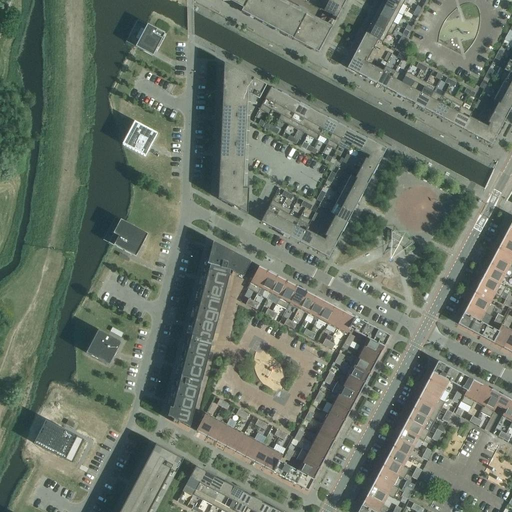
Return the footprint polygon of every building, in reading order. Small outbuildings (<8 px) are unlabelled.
[(222,0),(222,2),(231,1),(235,4),(239,6),(243,8),(243,9),(241,12),(267,26),(293,39),(319,53),(331,29),(286,5),(275,0),(222,0)] [(319,0),(315,7),(337,19),(342,9),(326,0),(319,0)] [(346,0),(326,0),(342,9),(346,0)] [(403,4),(395,0),(383,0),(381,5),(398,14),(403,4)] [(398,14),(381,5),(376,14),(393,23),(398,14)] [(392,36),(398,25),(393,23),(376,14),(371,24),(388,33),(392,36)] [(138,20),(126,42),(152,56),(164,34),(138,20)] [(378,40),(383,43),(388,33),(371,24),(366,34),(378,40)] [(378,40),(366,34),(361,43),(373,50),(378,40)] [(366,59),(368,60),(373,50),(361,43),(355,53),(366,59)] [(365,62),(366,59),(355,53),(347,68),(358,74),(364,61),(365,62)] [(367,79),(374,66),(365,62),(364,61),(358,74),(367,79)] [(253,79),(224,64),(218,199),(247,215),(248,189),(243,189),(247,103),(249,104),(255,104),(256,104),(265,86),(256,82),(253,81),(253,79)] [(377,84),(383,71),(374,66),(367,79),(377,84)] [(385,67),(383,71),(377,84),(386,89),(395,72),(385,67)] [(499,80),(503,82),(511,86),(511,74),(504,70),(499,80)] [(395,72),(386,89),(396,94),(405,77),(404,77),(395,72)] [(407,72),(404,77),(405,77),(396,94),(405,99),(417,78),(407,72)] [(417,78),(405,99),(415,104),(426,83),(417,78)] [(498,91),(511,98),(511,86),(503,82),(498,91)] [(434,92),(436,88),(426,83),(415,104),(424,109),(433,92),(434,92)] [(259,110),(270,115),(272,111),(281,94),(271,88),(259,110)] [(493,101),(498,104),(510,110),(511,106),(511,98),(498,91),(493,101)] [(443,97),(442,97),(434,92),(433,92),(424,109),(434,114),(443,97)] [(445,93),(442,97),(443,97),(434,114),(443,119),(455,98),(445,93)] [(272,111),(281,115),(281,116),(290,99),(281,94),(272,111)] [(462,108),(465,103),(455,98),(443,119),(453,124),(462,107),(462,108)] [(281,115),(278,120),(288,125),(300,104),(290,99),(281,116),(281,115)] [(300,104),(288,125),(298,130),(309,109),(300,104)] [(510,110),(498,104),(493,113),(505,120),(510,110)] [(472,113),(462,108),(462,107),(453,124),(462,129),(469,117),(472,113)] [(309,109),(298,130),(307,135),(319,114),(309,109)] [(505,120),(493,113),(488,123),(500,130),(505,120)] [(317,141),(320,136),(319,136),(328,119),(319,114),(307,135),(317,141)] [(469,117),(462,129),(472,135),(479,122),(469,117)] [(319,136),(320,136),(328,141),(329,141),(338,124),(328,119),(319,136)] [(157,134),(135,122),(122,145),(145,157),(157,134)] [(479,122),(472,135),(482,140),(488,127),(479,122)] [(487,123),(489,124),(488,127),(482,140),(492,145),(500,130),(488,123),(487,123)] [(326,145),(336,151),(339,146),(338,146),(347,129),(338,124),(329,141),(328,141),(326,145)] [(348,151),(351,147),(357,134),(347,129),(338,146),(339,146),(348,151)] [(357,134),(351,147),(360,152),(367,139),(357,134)] [(367,139),(360,152),(369,156),(370,157),(376,144),(367,139)] [(369,156),(367,159),(367,160),(378,166),(386,150),(376,144),(370,157),(369,156)] [(367,159),(366,158),(360,169),(373,175),(378,166),(367,160),(367,159)] [(355,178),(368,185),(373,175),(360,169),(356,178),(355,178)] [(356,178),(347,173),(341,183),(363,194),(368,185),(355,178),(356,178)] [(363,194),(341,183),(336,192),(358,204),(363,194)] [(358,204),(336,192),(331,202),(352,213),(358,204)] [(272,200),(261,222),(271,227),(282,206),(272,200)] [(326,212),(335,217),(335,216),(347,223),(352,213),(331,202),(326,212)] [(290,215),(292,211),(282,206),(271,227),(280,232),(290,215)] [(299,220),(290,215),(280,232),(290,237),(299,220)] [(311,221),(301,216),(299,220),(290,237),(300,242),(306,230),(307,230),(311,221)] [(347,223),(335,216),(335,217),(330,226),(342,232),(347,223)] [(148,235),(115,217),(103,240),(112,245),(122,250),(136,258),(148,235)] [(325,236),(326,237),(327,236),(337,242),(342,232),(330,226),(325,236)] [(306,230),(300,242),(309,247),(316,235),(307,230),(306,230)] [(397,234),(394,240),(399,243),(402,237),(397,234)] [(316,235),(309,247),(319,252),(325,240),(316,235)] [(327,236),(326,237),(325,240),(319,252),(329,258),(337,242),(327,236)] [(403,237),(399,244),(405,247),(408,240),(403,237)] [(499,247),(511,254),(511,242),(504,238),(499,247)] [(175,409),(171,409),(171,408),(170,408),(168,416),(190,428),(200,388),(200,387),(201,382),(202,382),(211,346),(210,346),(212,341),(212,342),(229,276),(231,277),(233,272),(239,275),(243,277),(251,263),(242,258),(213,242),(207,265),(210,265),(209,270),(173,407),(175,407),(175,409)] [(494,257),(510,266),(511,262),(511,254),(499,247),(494,257)] [(488,266),(505,275),(510,266),(494,257),(488,266)] [(483,276),(500,285),(500,284),(505,275),(488,266),(483,276)] [(259,267),(247,289),(257,294),(269,272),(259,267)] [(269,272),(257,294),(267,299),(270,294),(279,277),(269,272)] [(506,287),(500,284),(500,285),(483,276),(478,285),(495,294),(495,295),(500,297),(506,287)] [(270,294),(279,299),(288,282),(279,277),(270,294)] [(286,310),(289,304),(298,287),(288,282),(279,299),(276,304),(286,310)] [(490,303),(495,295),(495,294),(478,285),(473,295),(490,304),(490,303)] [(298,287),(289,304),(298,309),(307,292),(298,287)] [(307,292),(298,309),(308,314),(317,297),(307,292)] [(496,306),(490,303),(490,304),(473,295),(468,304),(485,313),(485,314),(490,317),(496,306)] [(317,297),(308,314),(318,319),(327,302),(317,297)] [(327,302),(318,319),(327,324),(336,308),(327,302)] [(480,322),(485,314),(485,313),(468,304),(463,314),(475,320),(480,323),(480,322)] [(336,308),(327,324),(337,329),(346,313),(336,308)] [(347,335),(350,329),(349,329),(355,318),(346,313),(337,329),(347,335)] [(470,331),(475,320),(463,314),(458,324),(470,331)] [(355,318),(349,329),(350,329),(361,335),(367,324),(355,318)] [(481,337),(487,326),(480,322),(480,323),(475,320),(470,331),(481,337)] [(367,324),(361,335),(367,338),(368,338),(373,340),(378,330),(367,324)] [(501,325),(498,331),(499,332),(493,343),(502,348),(511,330),(501,325)] [(493,343),(499,332),(498,331),(487,326),(481,337),(493,343)] [(378,330),(373,340),(385,347),(390,336),(378,330)] [(511,353),(511,352),(511,330),(502,348),(511,353)] [(98,331),(86,353),(109,366),(121,343),(98,331)] [(363,347),(380,356),(385,347),(373,340),(368,338),(367,338),(363,347)] [(380,356),(363,347),(358,357),(374,366),(380,356)] [(374,366),(358,357),(353,366),(369,375),(374,366)] [(444,378),(450,368),(438,362),(432,372),(444,378)] [(369,375),(353,366),(347,376),(364,385),(369,375)] [(450,368),(444,378),(449,381),(449,382),(456,385),(462,374),(450,368)] [(444,391),(449,382),(449,381),(444,378),(432,372),(427,382),(444,391)] [(462,374),(456,385),(466,391),(467,391),(473,380),(462,374)] [(343,385),(337,382),(337,383),(359,395),(364,385),(347,376),(343,385)] [(461,402),(471,408),(474,402),(483,385),(473,380),(467,391),(466,391),(463,396),(464,397),(461,402)] [(422,391),(439,400),(444,391),(427,382),(422,391)] [(359,395),(337,383),(332,392),(354,404),(359,395)] [(474,402),(483,407),(492,390),(483,385),(474,402)] [(483,407),(480,412),(491,418),(497,406),(500,408),(505,411),(510,400),(506,398),(502,396),(492,390),(483,407)] [(445,402),(439,400),(422,391),(417,401),(439,413),(445,402)] [(332,393),(337,395),(332,405),(349,414),(354,404),(332,392),(332,393)] [(505,411),(502,417),(511,422),(511,400),(510,400),(505,411)] [(429,420),(434,422),(439,413),(417,401),(412,410),(429,419),(429,420)] [(349,414),(332,405),(327,414),(344,423),(349,414)] [(424,428),(429,420),(429,419),(412,410),(407,420),(424,429),(424,428)] [(206,414),(196,432),(206,437),(216,419),(206,414)] [(344,423),(327,414),(322,424),(339,433),(344,423)] [(84,438),(45,418),(33,442),(72,462),(84,438)] [(216,442),(225,424),(216,419),(206,437),(216,442)] [(419,439),(424,441),(429,431),(424,428),(424,429),(407,420),(402,429),(419,438),(419,439)] [(225,447),(235,429),(225,424),(216,442),(225,447)] [(339,433),(322,424),(317,433),(334,442),(339,433)] [(235,452),(244,434),(235,429),(225,447),(235,452)] [(397,439),(414,448),(419,439),(419,438),(402,429),(397,439)] [(334,442),(317,433),(312,443),(329,452),(334,442)] [(244,457),(254,439),(244,434),(235,452),(244,457)] [(254,462),(263,444),(254,439),(244,457),(254,462)] [(392,448),(409,457),(414,448),(397,439),(392,448)] [(329,452),(312,443),(307,452),(324,461),(329,452)] [(264,467),(273,450),(263,444),(254,462),(264,467)] [(149,511),(151,509),(158,496),(165,483),(171,471),(176,474),(183,460),(156,445),(149,458),(142,471),(135,484),(128,497),(122,509),(120,511),(149,511)] [(387,458),(403,467),(404,466),(409,457),(392,448),(387,458)] [(296,460),(302,462),(319,471),(324,461),(307,452),(302,449),(296,460)] [(280,462),(283,455),(273,450),(264,467),(273,472),(279,461),(280,462)] [(404,480),(409,469),(404,466),(403,467),(387,458),(382,468),(398,476),(398,477),(404,480)] [(285,478),(291,467),(280,462),(279,461),(273,472),(285,478)] [(302,462),(297,471),(297,472),(302,474),(314,480),(319,471),(302,462)] [(206,472),(196,466),(185,486),(195,491),(206,472)] [(296,485),(302,474),(297,472),(297,471),(291,467),(285,478),(296,485)] [(393,486),(394,486),(398,477),(398,476),(382,468),(377,477),(393,486)] [(206,472),(195,491),(193,495),(203,500),(215,477),(206,472)] [(302,474),(296,485),(308,491),(314,480),(302,474)] [(216,477),(215,477),(203,500),(212,505),(225,482),(224,482),(215,478),(216,477)] [(393,499),(399,488),(394,486),(393,486),(377,477),(371,487),(388,496),(393,499)] [(234,487),(225,482),(212,505),(222,510),(234,487)] [(233,511),(244,492),(234,487),(222,510),(224,511),(233,511)] [(366,496),(383,505),(388,496),(371,487),(366,496)] [(244,492),(233,511),(245,511),(253,497),(244,492)] [(379,511),(383,505),(366,496),(361,506),(372,511),(379,511)] [(257,511),(263,502),(253,497),(245,511),(257,511)] [(263,502),(257,511),(269,511),(272,507),(272,508),(263,503),(263,502)]
